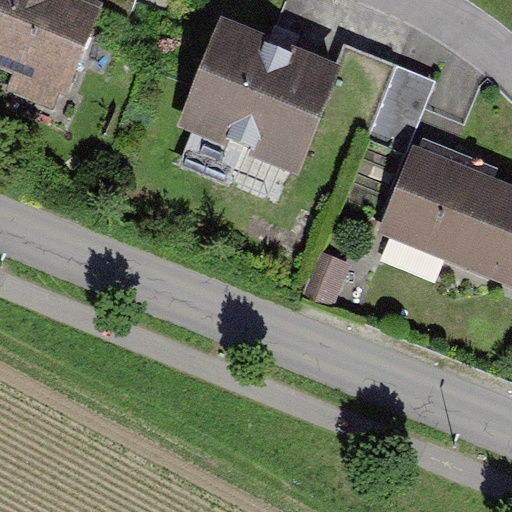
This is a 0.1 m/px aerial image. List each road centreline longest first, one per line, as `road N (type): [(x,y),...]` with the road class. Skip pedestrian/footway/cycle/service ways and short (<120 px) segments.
road 1 (tertiary): [(511,430),(0,223)]
road 2 (residential): [(511,66),(392,0)]
